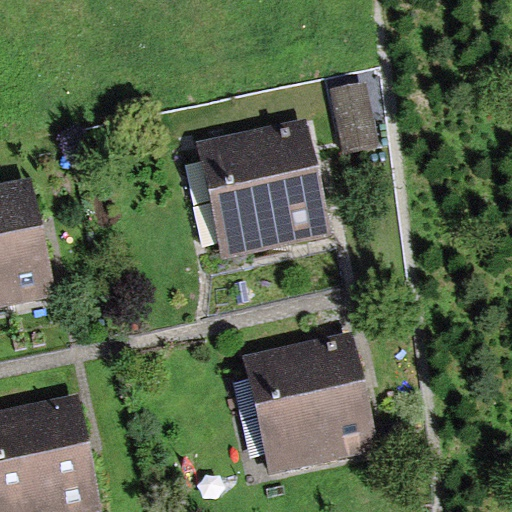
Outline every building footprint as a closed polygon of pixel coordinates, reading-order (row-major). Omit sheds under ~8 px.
[(368,81),(333,88),(344,147),(379,140),(368,81)] [(201,140),(227,259),(332,237),(306,117),(201,140)] [(34,181),(0,187),(0,306),(55,297),(34,181)] [(357,329),(243,353),(269,480),(383,456),(357,329)] [(79,393),(0,409),(0,511),(83,511),(102,508),(79,393)]
